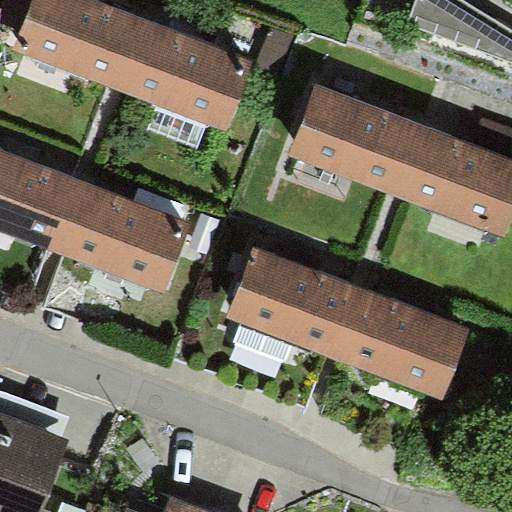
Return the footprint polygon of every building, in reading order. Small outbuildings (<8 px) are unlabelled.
[(119,93),(143,24),(72,0),(34,0),(15,57),(119,93)] [(511,28),(464,0),(408,0),(402,17),(511,56),(511,28)] [(143,24),(119,93),(224,129),(248,60),(143,24)] [(397,197),(421,131),(316,93),(292,158),(397,197)] [(511,164),(421,131),(397,197),(502,235),(511,207),(511,164)] [(0,232),(58,254),(82,189),(0,157),(0,232)] [(187,227),(82,189),(58,254),(162,293),(187,227)] [(335,360),(359,294),(254,255),(229,320),(335,360)] [(359,294),(335,360),(441,399),(465,334),(359,294)] [(36,511),(63,444),(0,419),(0,511),(36,511)] [(194,511),(169,503),(166,511),(194,511)]
